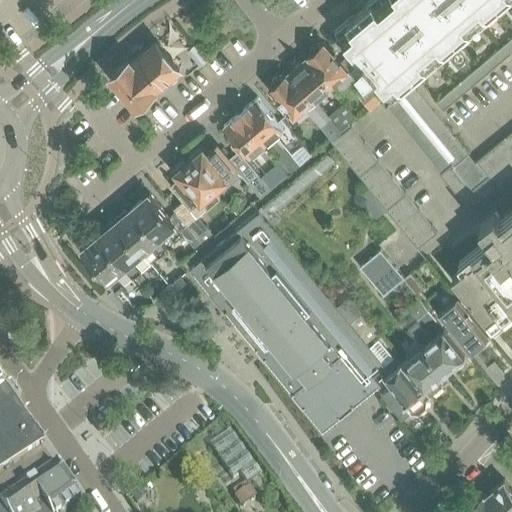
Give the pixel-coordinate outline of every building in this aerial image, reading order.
[(473,188),(491,173),(479,159),(477,161),(413,87),(409,91),(405,86),(504,0),(371,0),(331,35),(369,79),(375,74),(392,93),(393,92),(397,97),(387,106),(444,171),(444,172),(454,163),(455,165),(454,166),(473,188)] [(155,86),(180,65),(158,39),(133,60),(130,57),(110,74),(135,104),(155,87),(155,86)] [(511,39),(437,102),(445,110),(511,53),(511,39)] [(308,54),(307,55),(314,64),(313,65),(330,85),(335,92),(352,77),(348,72),(346,70),(339,62),(322,42),(320,44),(315,43),(307,50),(308,54)] [(191,47),(187,50),(200,65),(204,62),(207,60),(199,51),(194,44),(191,47)] [(294,71),(293,72),(314,98),(322,91),(328,98),(335,92),(330,85),(313,65),(314,64),(307,55),(306,56),(308,59),(300,66),(297,65),(293,68),(294,71)] [(347,56),(339,62),(346,70),(348,72),(356,66),(347,56)] [(270,87),(269,88),(293,116),(306,105),(322,124),(331,117),(330,116),(329,114),(314,98),(293,72),(286,78),(283,75),(281,77),(277,76),(269,82),(270,87)] [(367,85),(358,92),(370,107),(380,99),(367,85)] [(256,96),(239,111),(268,145),(269,145),(290,170),(299,162),(278,137),(277,138),(274,134),(282,127),(256,96)] [(344,102),(329,114),(330,116),(331,117),(334,120),(339,126),(341,128),(343,131),(350,125),(348,122),(356,116),(354,114),(345,103),(344,102)] [(262,150),(268,145),(239,111),(222,125),(248,156),(259,147),(262,150)] [(418,247),(438,231),(350,125),(343,131),(330,141),(418,247)] [(491,173),(500,184),(511,174),(511,132),(479,159),(491,173)] [(188,156),(187,157),(213,189),(219,196),(229,188),(230,185),(231,183),(230,180),(227,177),(237,169),(247,181),(257,172),(239,151),(229,159),(216,145),(207,153),(201,146),(199,147),(198,145),(187,155),(188,156)] [(328,152),(263,207),(268,213),(273,213),(337,163),(328,152)] [(205,208),(219,196),(213,189),(187,157),(185,159),(184,158),(173,167),(174,168),(173,169),(179,176),(169,184),(190,209),(196,216),(197,215),(205,208)] [(471,208),(500,184),(491,173),(473,188),(454,166),(455,165),(454,163),(444,172),(444,171),(442,173),(471,208)] [(355,190),(354,199),(358,205),(366,206),(368,193),(355,190)] [(149,192),(132,206),(157,238),(166,231),(174,241),(183,233),(181,230),(170,217),(149,192)] [(116,220),(114,221),(141,252),(150,262),(158,255),(158,256),(167,249),(157,238),(132,206),(125,212),(123,210),(114,217),(116,220)] [(261,206),(258,209),(259,210),(272,226),(281,217),(278,213),(273,213),(268,213),(263,207),(261,206)] [(272,226),(259,210),(188,267),(323,433),(355,407),(354,405),(381,383),(373,374),(385,365),(366,342),(379,332),(363,311),(350,322),(272,226)] [(511,210),(503,218),(498,211),(483,223),(493,235),(448,271),(493,326),(511,310),(511,210)] [(177,211),(170,217),(181,230),(187,225),(187,224),(187,223),(177,211)] [(203,243),(213,234),(197,215),(196,216),(187,223),(187,224),(187,225),(197,236),(203,243)] [(103,231),(98,235),(124,266),(132,276),(141,268),(133,259),(141,252),(114,221),(111,223),(110,221),(101,228),(103,231)] [(187,225),(181,230),(183,233),(186,237),(193,239),(197,236),(187,225)] [(81,249),(113,288),(115,290),(123,283),(115,274),(124,266),(98,235),(81,249)] [(383,292),(401,276),(402,276),(387,258),(368,274),(383,292)] [(408,270),(402,276),(401,276),(414,293),(422,287),(408,270)] [(181,275),(169,285),(175,291),(186,282),(185,281),(181,275)] [(169,285),(159,294),(160,295),(162,297),(164,300),(175,291),(169,285)] [(120,290),(115,290),(113,288),(107,293),(121,309),(134,307),(120,290)] [(160,295),(154,300),(158,305),(164,300),(162,297),(160,295)] [(436,313),(447,326),(467,352),(489,334),(468,309),(468,308),(458,295),(436,313)] [(397,314),(416,337),(443,371),(449,366),(456,367),(464,360),(464,354),(418,297),(397,314)] [(437,376),(443,371),(416,337),(407,345),(413,351),(402,360),(429,393),(433,393),(441,386),(442,381),(437,376)] [(431,395),(429,393),(402,360),(382,377),(390,387),(381,395),(401,419),(410,411),(411,412),(418,413),(426,406),(426,399),(431,395)] [(4,395),(1,390),(0,390),(0,470),(39,446),(4,395)] [(230,433),(210,447),(232,479),(239,474),(246,484),(259,475),(230,433)] [(54,464),(0,500),(0,511),(60,511),(79,499),(54,463),(53,463),(54,464)] [(469,511),(511,511),(511,489),(503,479),(483,496),(481,493),(465,507),(469,511)] [(245,484),(231,492),(234,497),(233,498),(240,508),(255,498),(249,488),(248,488),(246,484),(245,484)] [(137,493),(130,499),(137,506),(143,500),(137,493)]
